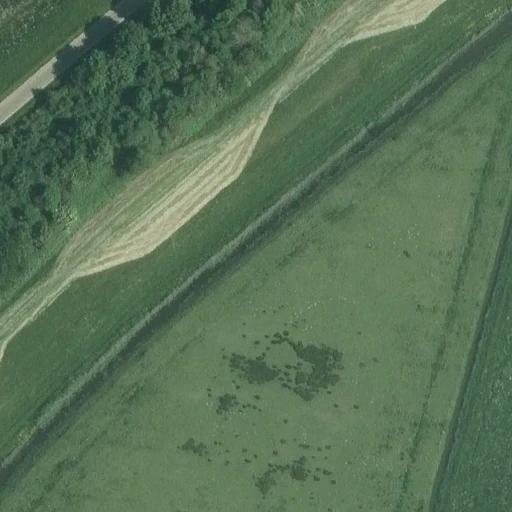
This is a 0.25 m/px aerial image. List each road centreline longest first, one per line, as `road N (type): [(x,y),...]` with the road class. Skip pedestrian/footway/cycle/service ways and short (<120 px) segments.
road 1 (track): [(347,0),(0,303)]
road 2 (unclassified): [(0,116),(136,0)]
